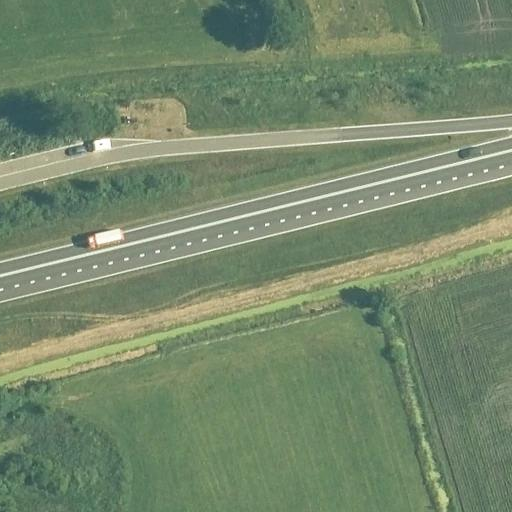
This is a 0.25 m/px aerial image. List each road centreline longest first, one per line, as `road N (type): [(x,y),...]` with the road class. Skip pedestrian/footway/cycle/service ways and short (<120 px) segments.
road 1 (trunk): [(0,278),(511,151)]
road 2 (track): [(0,105),(145,82),(296,71),(274,0)]
road 3 (trunk): [(511,124),(148,152)]
